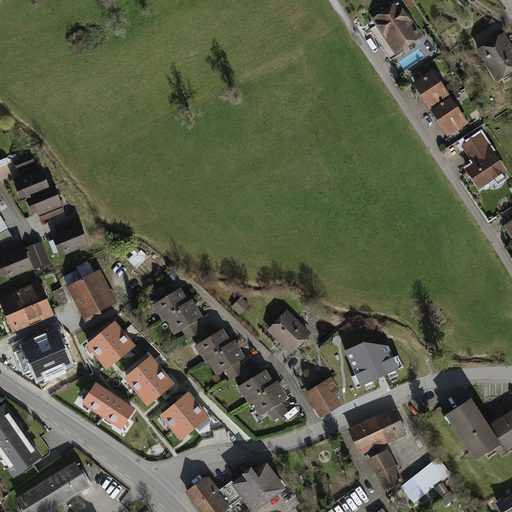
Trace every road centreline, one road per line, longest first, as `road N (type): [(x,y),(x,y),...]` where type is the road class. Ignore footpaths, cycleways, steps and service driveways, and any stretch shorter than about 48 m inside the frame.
road 1 (residential): [(156,488),(176,469),(318,431),(425,382),(511,371)]
road 2 (residential): [(511,265),(355,34)]
road 3 (residential): [(156,488),(0,378)]
